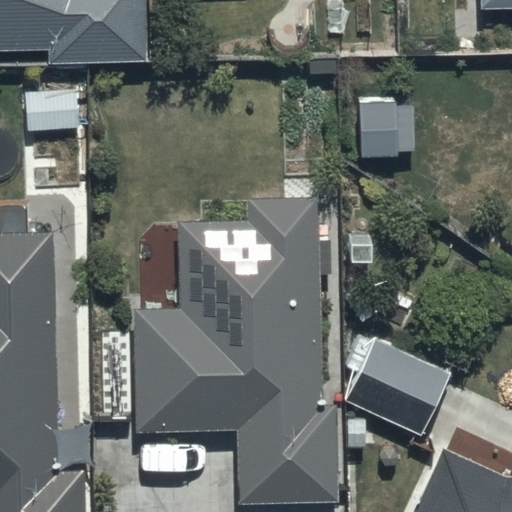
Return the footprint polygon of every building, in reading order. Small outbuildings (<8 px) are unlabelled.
[(0,0),(0,43),(29,42),(30,67),(134,64),(132,0),(0,0)] [(73,89),(13,92),(15,130),(75,127),(73,89)] [(164,307),(120,307),(121,432),(224,431),(224,502),(323,501),(322,405),(308,405),(307,199),(236,200),(236,219),(163,220),(164,307)] [(39,233),(0,234),(0,511),(70,511),(70,470),(45,470),(39,233)] [(361,336),(332,398),(407,434),(436,372),(361,336)] [(511,511),(511,474),(494,475),(425,447),(394,511),(511,511)]
